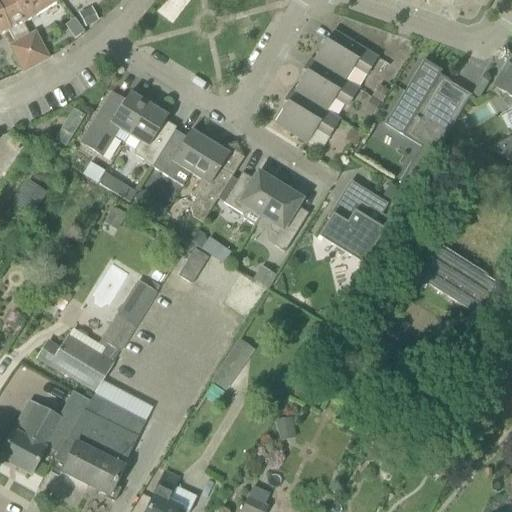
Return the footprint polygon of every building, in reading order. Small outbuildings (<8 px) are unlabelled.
[(0,0),(0,36),(8,33),(14,45),(9,48),(22,74),(48,60),(35,34),(29,37),(23,25),(60,2),(58,0),(0,0)] [(85,29),(98,22),(91,9),(78,16),(85,29)] [(64,30),(73,42),(83,34),(74,23),(64,30)] [(312,62),(357,90),(366,77),(377,60),(333,32),(327,43),(324,42),(312,62)] [(305,74),(293,93),(326,114),(334,100),(347,108),(358,91),(357,90),(312,62),(309,60),(302,72),(305,74)] [(503,72),(494,87),(494,88),(508,96),(507,97),(511,105),(511,61),(505,73),(503,72)] [(386,124),(437,155),(472,97),(470,96),(468,100),(436,80),(441,74),(423,63),(386,124)] [(326,114),(293,93),(290,92),(283,103),(286,105),(274,125),(306,145),(315,131),(329,139),(339,122),(326,114)] [(118,131),(129,137),(151,102),(143,97),(140,102),(129,95),(124,102),(111,94),(80,145),(101,158),(118,131)] [(152,168),(174,132),(175,131),(163,124),(167,119),(155,111),(158,106),(151,102),(129,137),(139,144),(134,152),(135,157),(152,168)] [(186,140),(174,132),(152,168),(151,169),(172,182),(180,169),(190,175),(212,140),(204,135),(201,140),(190,133),(186,140)] [(220,144),(212,140),(190,175),(200,182),(190,198),(195,201),(190,209),(192,219),(202,225),(232,178),(219,170),(228,156),(216,149),(220,144)] [(511,148),(503,143),(490,150),(511,162),(511,148)] [(97,183),(104,171),(89,164),(83,176),(97,183)] [(424,176),(409,166),(397,187),(412,196),(424,176)] [(249,212),(260,219),(279,188),(262,178),(258,184),(241,174),(223,204),(242,216),(248,215),(249,212)] [(31,183),(15,208),(30,218),(47,193),(31,183)] [(409,198),(389,186),(382,197),(402,210),(409,198)] [(127,207),(136,195),(125,188),(116,200),(127,207)] [(289,245),(308,215),(291,205),(295,198),(279,188),(260,219),(270,225),(269,228),(270,234),(289,245)] [(362,267),(390,222),(380,216),(368,208),(361,218),(348,211),(344,208),(337,220),(332,216),(331,218),(317,240),(321,242),(323,238),(332,244),(333,245),(350,255),(351,256),(360,262),(358,265),(362,267)] [(221,264),(229,253),(209,238),(201,249),(221,264)] [(505,289),(436,246),(415,280),(484,323),(505,289)] [(207,260),(193,251),(177,278),(191,286),(207,260)] [(246,277),(227,303),(247,318),(266,292),(246,277)] [(140,319),(121,307),(97,346),(105,351),(100,359),(67,339),(59,351),(47,344),(37,360),(50,368),(51,367),(95,393),(112,367),(133,330),(140,319)] [(343,346),(405,384),(419,362),(356,324),(343,346)] [(239,341),(210,383),(225,393),(254,352),(239,341)] [(123,469),(145,424),(133,417),(93,397),(84,412),(53,461),(56,462),(52,469),(61,474),(60,474),(114,501),(113,503),(114,504),(120,491),(114,487),(123,469)] [(60,420),(43,411),(36,407),(21,436),(13,431),(0,455),(0,461),(29,477),(45,449),(60,420)] [(145,511),(178,511),(180,510),(166,504),(173,488),(160,482),(145,511)] [(90,497),(83,511),(104,511),(107,505),(90,497)] [(264,511),(266,509),(247,500),(246,500),(240,511),(264,511)]
